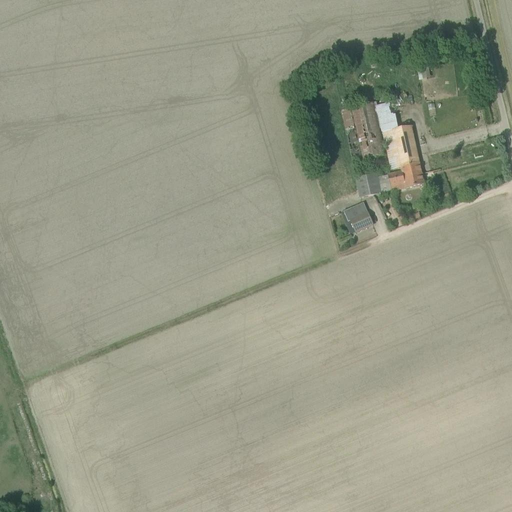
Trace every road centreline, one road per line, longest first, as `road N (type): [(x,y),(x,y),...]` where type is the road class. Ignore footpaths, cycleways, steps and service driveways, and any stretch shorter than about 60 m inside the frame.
road 1 (track): [(22,387),(511,184)]
road 2 (unclassified): [(511,153),(475,0)]
